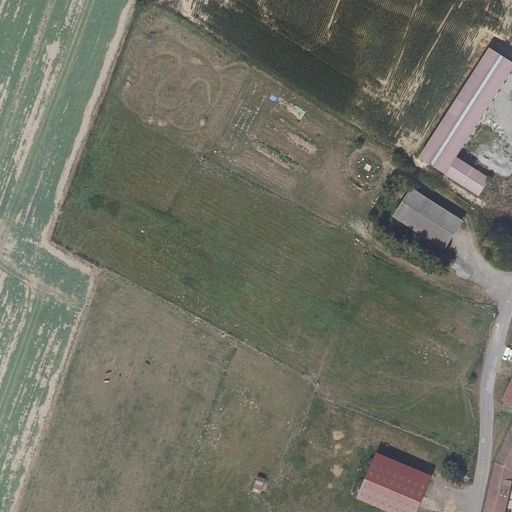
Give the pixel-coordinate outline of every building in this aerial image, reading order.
[(488,178),(455,157),(508,73),(511,66),(511,62),(489,48),(485,54),(419,158),(477,197),(488,178)] [(391,173),(381,143),(344,155),(356,193),(385,183),(383,176),(391,173)] [(462,222),(410,188),(391,218),(443,251),(462,222)] [(511,385),(503,406),(511,409),(511,385)] [(502,511),(511,475),(511,474),(511,428),(494,468),(483,511),(502,511)] [(416,511),(431,476),(376,453),(357,499),(387,511),(416,511)] [(262,492),(265,479),(256,477),(253,490),(262,492)]
